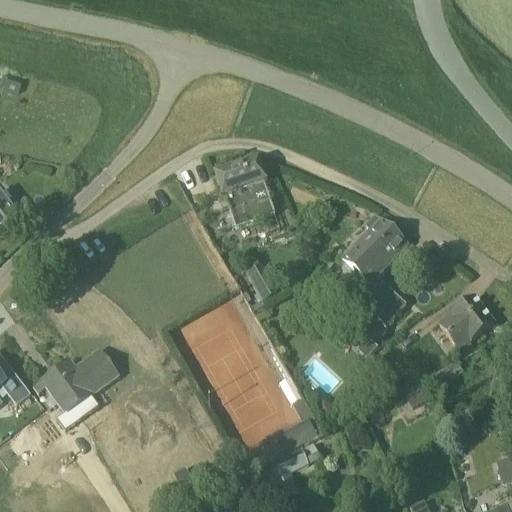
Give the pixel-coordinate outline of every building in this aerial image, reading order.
[(224,202),(225,201),(236,232),(276,218),(265,187),(267,187),(259,164),(216,179),(224,202)] [(0,236),(19,222),(10,212),(12,210),(0,195),(0,194),(0,236)] [(408,249),(381,224),(380,225),(377,222),(368,231),(371,234),(346,260),(330,278),(386,331),(407,309),(378,282),(408,249)] [(260,265),(245,274),(262,303),(277,295),(260,265)] [(475,301),(468,306),(439,327),(458,354),(494,328),(475,301)] [(368,342),(357,354),(366,362),(377,350),(368,342)] [(34,392),(39,398),(45,393),(65,420),(67,418),(75,429),(99,411),(91,401),(119,381),(100,355),(76,373),(70,365),(34,392)] [(457,365),(429,381),(436,393),(464,377),(457,365)] [(0,392),(2,391),(17,410),(30,400),(9,372),(0,379),(0,378),(0,392)] [(308,424),(274,442),(283,459),(317,441),(308,424)] [(301,453),(265,470),(281,506),(300,498),(291,479),(309,470),(301,453)] [(264,458),(252,465),(257,472),(269,466),(264,458)] [(510,460),(496,463),(503,486),(511,483),(511,462),(511,463),(510,460)] [(384,469),(374,474),(381,489),(391,484),(384,469)] [(185,473),(173,479),(178,489),(190,482),(185,473)] [(272,492),(259,498),(265,511),(277,505),(272,492)]
